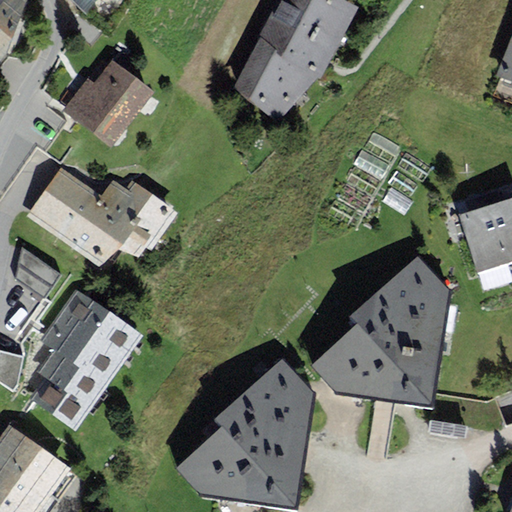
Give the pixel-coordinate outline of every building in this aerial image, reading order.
[(27,0),(0,0),(0,61),(7,53),(27,0)] [(73,0),(87,12),(97,0),(73,0)] [(322,77),(359,7),(344,0),(279,0),(234,89),(277,121),(322,77)] [(511,81),(511,36),(496,76),(511,81)] [(88,78),(64,110),(113,147),(155,92),(113,60),(95,83),(88,78)] [(61,168),(27,216),(100,267),(119,250),(139,258),(146,247),(151,251),(179,213),(132,181),(126,189),(114,180),(101,196),(61,168)] [(511,264),(511,198),(490,205),(508,266),(511,264)] [(508,266),(490,205),(459,215),(478,275),(508,266)] [(62,275),(23,248),(16,280),(46,298),(62,275)] [(311,365),(337,394),(434,407),(451,292),(417,256),(349,317),(356,323),(311,365)] [(30,398),(78,431),(143,337),(76,290),(41,339),(53,348),(38,370),(45,376),(30,398)] [(17,385),(24,358),(0,351),(0,383),(13,392),(17,385)] [(175,467),(200,495),(297,509),(315,395),(284,358),(216,418),(221,427),(175,467)] [(0,435),(0,511),(41,511),(72,469),(7,425),(0,435)]
